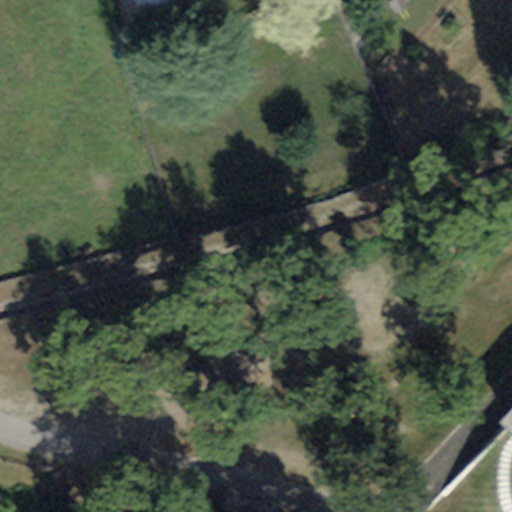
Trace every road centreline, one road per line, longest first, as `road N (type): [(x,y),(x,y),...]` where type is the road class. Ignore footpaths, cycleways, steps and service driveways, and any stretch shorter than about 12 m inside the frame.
road 1 (track): [(324,511),(0,409)]
road 2 (track): [(385,511),(511,384)]
